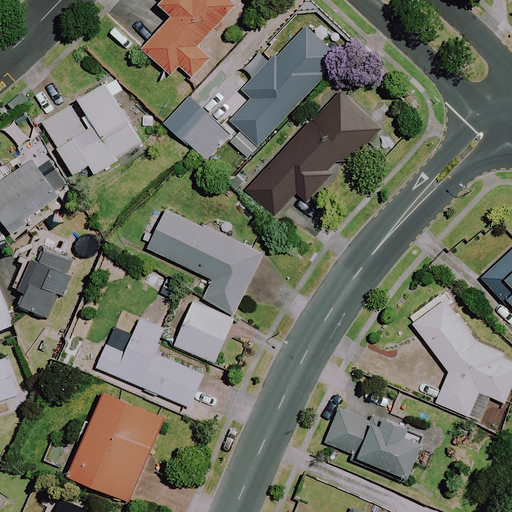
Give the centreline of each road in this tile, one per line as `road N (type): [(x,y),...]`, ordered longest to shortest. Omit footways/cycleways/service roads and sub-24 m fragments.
road 1 (tertiary): [(511,102),(347,280),(298,362),(234,511)]
road 2 (residential): [(511,100),(463,93),(361,0)]
road 3 (residential): [(439,0),(499,59),(511,97)]
